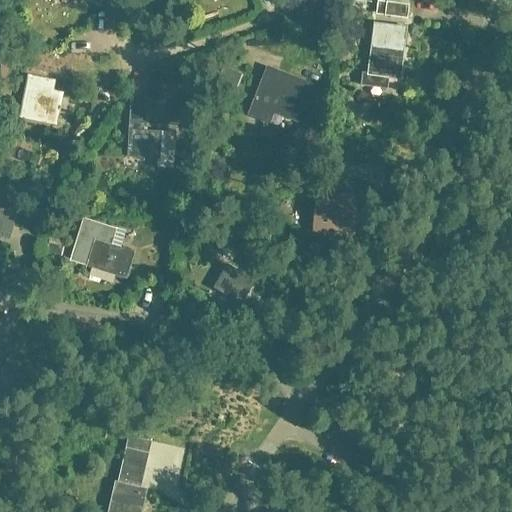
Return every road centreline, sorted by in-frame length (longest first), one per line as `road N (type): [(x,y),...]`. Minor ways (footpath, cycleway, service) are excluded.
road 1 (track): [(226,511),(399,267),(443,187),(463,82),(511,36)]
road 2 (track): [(303,399),(245,346),(0,298)]
road 3 (track): [(119,48),(135,57),(162,54),(247,27),(299,0)]
